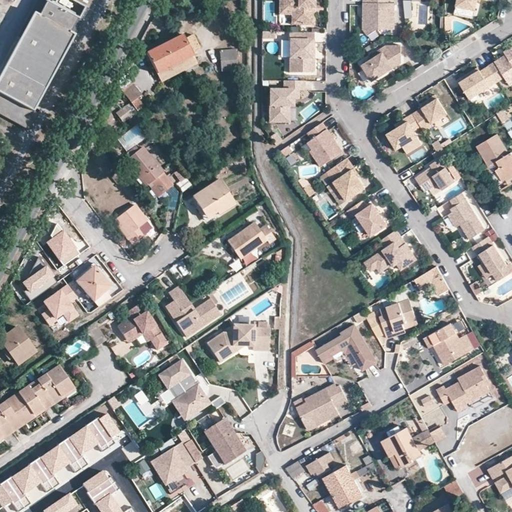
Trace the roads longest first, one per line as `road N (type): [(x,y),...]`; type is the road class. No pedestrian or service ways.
road 1 (residential): [(353,122),(469,307),(511,316)]
road 2 (residential): [(382,384),(391,399),(276,463),(307,511)]
road 3 (tertiary): [(57,175),(149,0)]
road 4 (residential): [(353,122),(511,24)]
road 5 (residential): [(57,175),(128,276),(169,247)]
road 6 (residential): [(0,465),(114,385),(101,367)]
road 7 (residential): [(338,0),(339,99),(353,122)]
